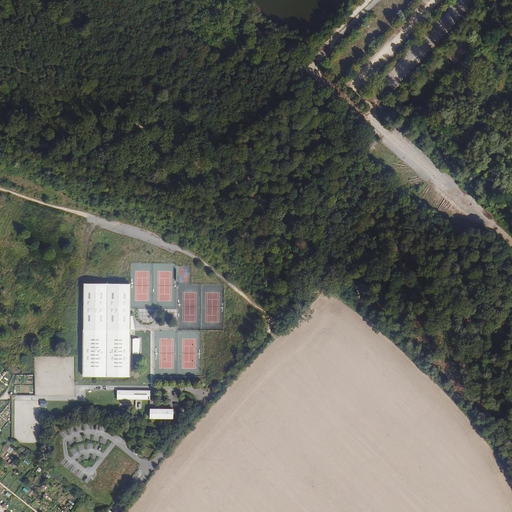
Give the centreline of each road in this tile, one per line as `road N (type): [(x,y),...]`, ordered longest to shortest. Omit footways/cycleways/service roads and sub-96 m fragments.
road 1 (track): [(511,243),(357,110)]
road 2 (track): [(357,110),(311,67),(378,0)]
road 3 (track): [(373,123),(382,86),(461,0)]
road 4 (track): [(205,403),(251,354),(289,289)]
road 5 (track): [(372,107),(356,82),(433,0)]
road 6 (unclassified): [(205,403),(120,511)]
